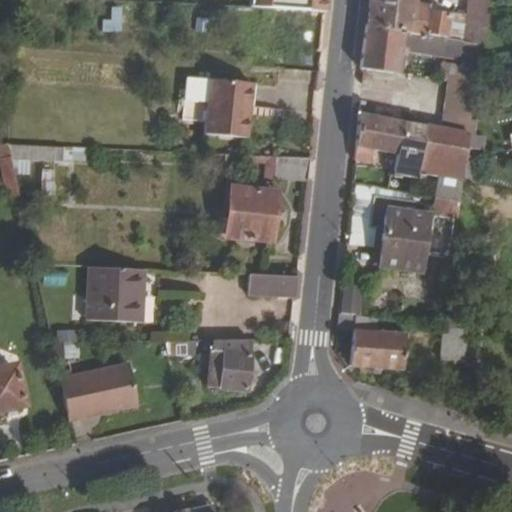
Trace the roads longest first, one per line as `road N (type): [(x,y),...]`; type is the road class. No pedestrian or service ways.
road 1 (residential): [(349,0),(306,386)]
road 2 (residential): [(0,490),(205,447)]
road 3 (residential): [(350,424),(511,470)]
